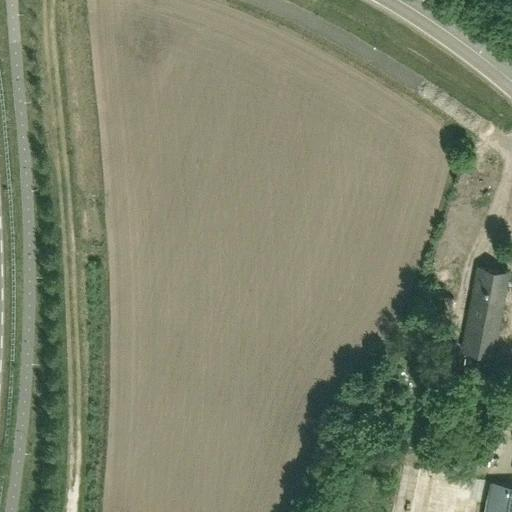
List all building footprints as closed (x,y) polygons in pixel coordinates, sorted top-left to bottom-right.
[(494,353),(510,272),(478,266),(462,347),(494,353)] [(489,373),(473,384),(473,403),(493,412),(506,400),(507,381),(489,373)] [(401,406),(393,437),(432,447),(440,417),(401,406)] [(511,511),(511,485),(401,465),(392,511),(511,511)] [(379,469),(378,484),(368,484),(367,498),(387,498),(387,469),(379,469)]
